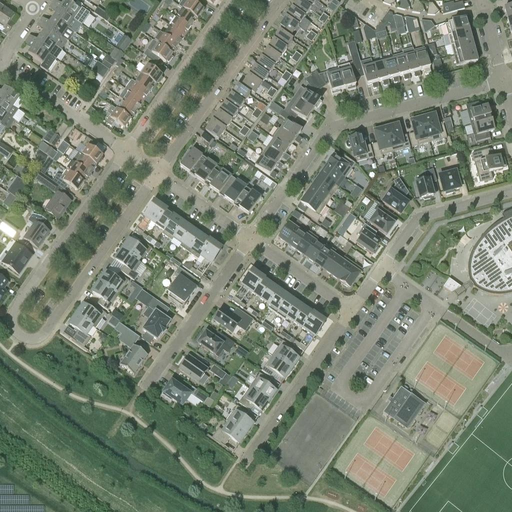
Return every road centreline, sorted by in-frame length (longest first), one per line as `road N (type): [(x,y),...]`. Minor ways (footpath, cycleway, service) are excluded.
road 1 (residential): [(125,152),(13,310),(12,327),(24,339),(43,335),(157,175)]
road 2 (residential): [(248,239),(323,134),(503,81)]
road 3 (residential): [(157,175),(279,0)]
road 4 (residential): [(511,192),(417,218),(351,311)]
road 5 (residential): [(234,0),(125,152)]
road 6 (residential): [(141,390),(248,239)]
road 7 (residential): [(351,311),(245,461)]
road 8 (residential): [(125,152),(0,66)]
road 9 (residential): [(351,311),(248,239)]
